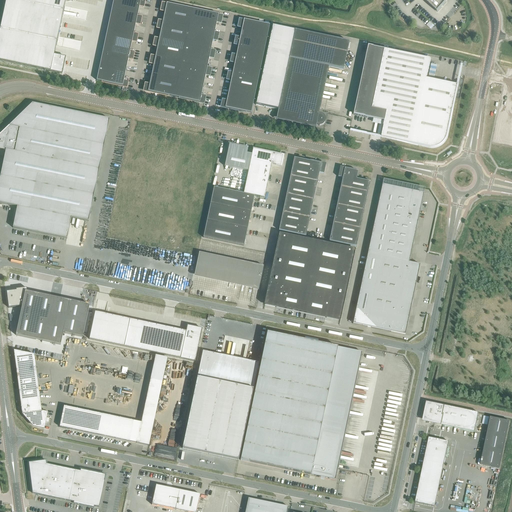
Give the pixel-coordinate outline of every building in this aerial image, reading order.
[(6,0),(0,30),(0,61),(62,74),(68,44),(57,41),(63,11),(71,13),(73,0),(6,0)] [(113,0),(97,81),(126,87),(127,80),(129,81),(129,80),(124,79),(128,59),(132,59),(133,53),(135,53),(135,52),(130,51),(132,41),(136,42),(137,35),(138,35),(139,35),(134,34),(136,23),(139,24),(141,18),(142,18),(142,17),(137,16),(139,6),(143,7),(144,0),(146,0),(145,0),(113,0)] [(423,0),(437,13),(446,3),(442,0),(423,0)] [(223,17),(223,16),(213,14),(172,5),(162,3),(161,4),(163,4),(161,11),(165,11),(163,21),(158,20),(158,21),(159,21),(158,28),(161,29),(159,39),(154,38),(154,39),(155,39),(154,46),(158,46),(155,57),(150,56),(152,57),(150,63),(154,64),(149,84),(144,84),(144,85),(145,86),(144,91),(203,103),(205,97),(206,97),(206,96),(201,95),(205,75),(209,76),(210,69),(212,69),(207,67),(209,57),(213,58),(214,51),(216,52),(216,51),(211,50),(213,40),(216,41),(218,34),(219,34),(219,33),(214,32),(217,22),(220,23),(222,16),(223,17)] [(270,26),(239,19),(239,20),(240,20),(239,27),(242,28),(240,38),(235,37),(236,38),(235,44),(238,45),(236,55),(231,54),(231,55),(233,55),(231,62),(235,63),(233,73),(228,72),(227,73),(229,73),(227,80),(231,80),(227,101),(222,100),(223,101),(222,107),(251,114),(270,26)] [(295,31),(289,58),(278,110),(298,114),(296,123),(310,126),(310,124),(318,126),(320,126),(322,125),(323,125),(324,123),(325,122),(325,120),(325,119),(324,116),(323,115),(322,115),(320,114),(319,114),(328,67),(343,70),(349,43),(295,31)] [(367,46),(353,115),(385,121),(382,138),(430,148),(433,148),(434,148),(435,148),(436,147),(438,147),(439,147),(441,145),(443,143),(445,141),(445,140),(447,138),(447,137),(458,86),(427,79),(431,60),(385,50),(367,46)] [(88,222),(109,120),(32,104),(0,135),(0,149),(6,151),(0,178),(0,203),(17,207),(13,228),(67,239),(71,218),(85,221),(86,221),(88,222)] [(280,155),(253,150),(252,155),(247,154),(248,149),(229,145),(224,167),(248,172),(243,194),(255,196),(260,197),(264,198),(272,165),(280,167),(282,158),(280,155)] [(294,158),(279,231),(306,236),(319,173),(323,174),(325,165),(294,158)] [(340,168),(339,177),(342,178),(329,241),(356,247),(370,182),(356,179),(358,172),(340,168)] [(382,185),(353,324),(405,335),(420,265),(409,263),(423,193),(382,185)] [(243,194),(214,188),(210,205),(251,213),(251,211),(252,207),(253,202),(253,199),(254,199),(254,198),(254,196),(243,194)] [(251,213),(210,205),(207,221),(247,230),(248,228),(247,228),(248,224),(249,224),(249,223),(250,219),(249,219),(250,216),(250,215),(251,213)] [(247,230),(207,221),(203,238),(243,246),(244,247),(244,244),(245,240),(245,241),(245,240),(246,236),(246,235),(246,232),(247,232),(247,230)] [(341,318),(346,293),(355,250),(279,234),(270,277),(265,302),(341,318)] [(263,268),(199,254),(195,272),(254,285),(254,283),(260,284),(263,268)] [(64,333),(83,338),(90,305),(28,292),(27,289),(17,290),(17,291),(7,292),(9,309),(23,307),(16,336),(51,343),(61,345),(64,333)] [(95,312),(89,340),(195,362),(199,343),(199,342),(202,329),(187,326),(186,331),(171,328),(170,328),(170,329),(166,328),(166,327),(165,327),(165,328),(161,327),(161,326),(160,326),(154,325),(153,325),(152,324),(152,325),(148,324),(147,323),(147,324),(143,323),(142,322),(136,321),(135,321),(131,320),(105,314),(103,325),(93,323),(95,312)] [(259,371),(240,461),(311,475),(312,475),(315,475),(315,476),(316,476),(320,476),(319,477),(321,477),(324,477),(324,478),(325,478),(326,478),(329,478),(329,479),(330,479),(335,479),(336,475),(339,465),(359,367),(361,357),(362,353),(358,352),(267,333),(260,368),(259,371)] [(197,379),(182,449),(238,460),(257,370),(259,371),(260,368),(258,367),(259,363),(246,361),(221,355),(207,352),(203,352),(202,353),(197,379)] [(34,368),(16,370),(22,415),(23,415),(34,426),(43,428),(45,422),(46,422),(48,423),(49,419),(47,419),(46,418),(46,414),(40,412),(34,368)] [(434,422),(474,431),(479,413),(426,402),(426,403),(428,404),(427,405),(424,420),(431,422),(434,422)] [(64,407),(59,427),(130,442),(134,421),(64,407)] [(482,458),(481,465),(500,469),(509,421),(490,417),(483,454),(482,458)] [(429,438),(415,503),(435,507),(449,442),(429,438)] [(46,461),(28,463),(32,494),(74,502),(73,504),(94,509),(94,507),(99,508),(106,475),(80,470),(80,472),(46,465),(46,461)] [(156,485),(152,505),(184,511),(196,511),(200,495),(171,489),(171,488),(167,487),(167,488),(156,485)] [(248,499),(245,511),(287,511),(288,507),(282,506),(281,506),(264,502),(265,502),(264,502),(260,501),(250,499),(248,499)]
